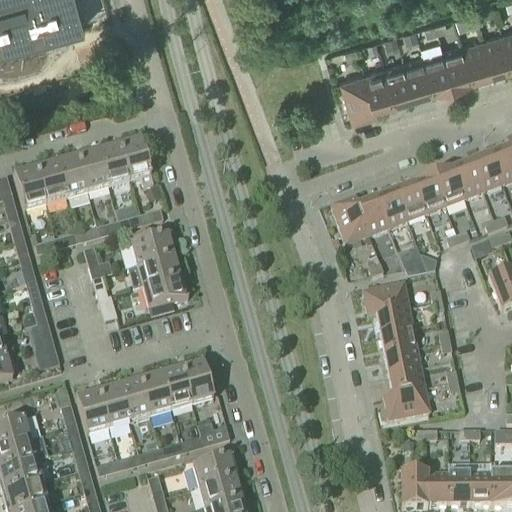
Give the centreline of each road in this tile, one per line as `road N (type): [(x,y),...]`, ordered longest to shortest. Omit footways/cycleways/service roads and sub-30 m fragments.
road 1 (tertiary): [(326,511),(190,0)]
road 2 (tertiary): [(166,0),(181,85),(300,511)]
road 3 (residential): [(367,511),(317,271),(283,189)]
road 4 (residential): [(511,113),(283,189)]
road 5 (residential): [(160,116),(221,324)]
road 6 (residential): [(221,324),(98,360),(73,277)]
road 7 (residential): [(221,324),(273,511)]
road 8 (residential): [(0,158),(160,116)]
road 9 (residential): [(129,0),(160,116)]
